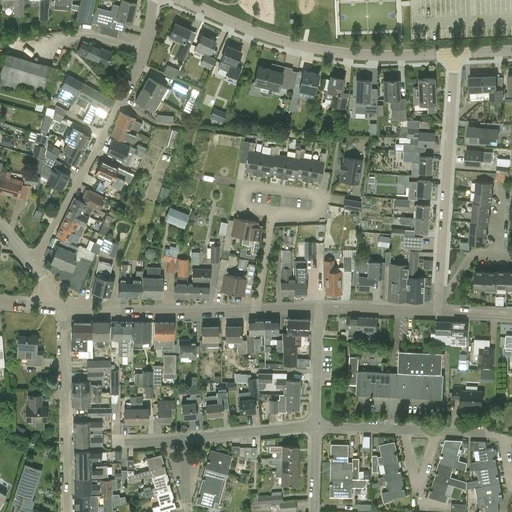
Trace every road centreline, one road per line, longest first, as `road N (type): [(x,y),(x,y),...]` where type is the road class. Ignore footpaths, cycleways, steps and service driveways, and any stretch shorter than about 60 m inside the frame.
road 1 (residential): [(34,261),(146,54),(154,0)]
road 2 (residential): [(454,53),(350,54),(279,39),(185,0)]
road 3 (residential): [(438,294),(454,53)]
road 4 (residential): [(62,310),(67,511)]
road 5 (tertiary): [(257,310),(62,310)]
road 6 (residential): [(273,213),(242,203),(249,185),(318,197),(316,214),(286,215)]
road 7 (residential): [(183,439),(315,426)]
road 8 (residential): [(438,294),(472,259),(498,248),(502,193)]
